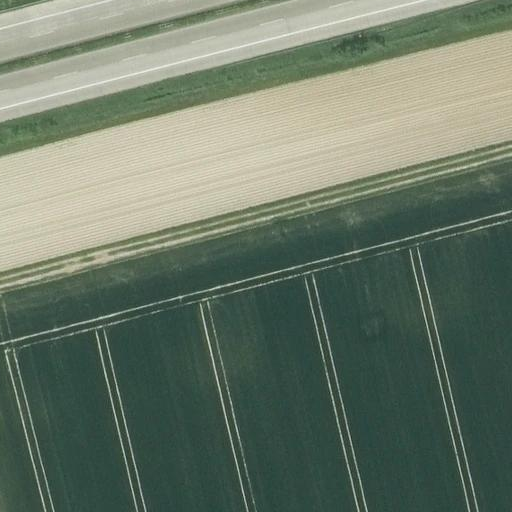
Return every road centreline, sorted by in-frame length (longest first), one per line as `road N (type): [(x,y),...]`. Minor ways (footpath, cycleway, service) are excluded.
road 1 (track): [(0,282),(511,147)]
road 2 (motorway): [(0,94),(369,0)]
road 3 (motorway): [(185,0),(0,47)]
